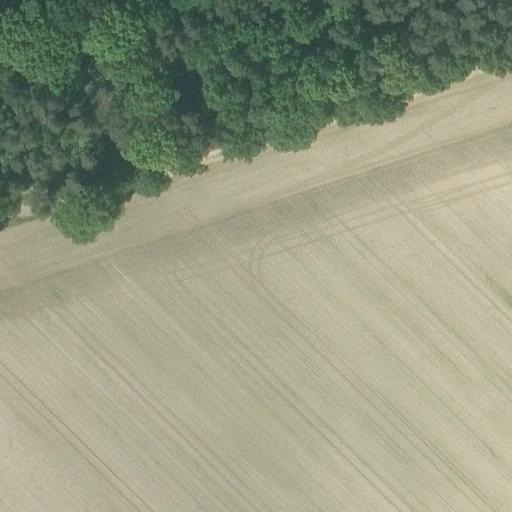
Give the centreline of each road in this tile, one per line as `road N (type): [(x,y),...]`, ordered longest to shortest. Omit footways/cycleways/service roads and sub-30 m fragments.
road 1 (track): [(0,227),(37,222),(511,50)]
road 2 (track): [(120,0),(0,71)]
